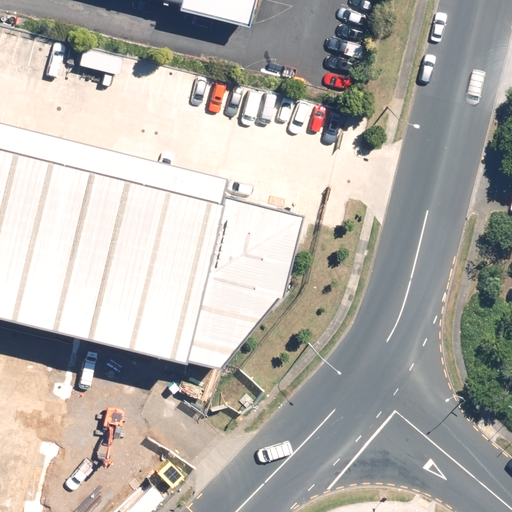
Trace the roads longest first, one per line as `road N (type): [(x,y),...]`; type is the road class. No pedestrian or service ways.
road 1 (secondary): [(468,0),(391,314),(358,384)]
road 2 (tertiary): [(508,511),(358,384)]
road 3 (secondary): [(358,384),(231,511)]
